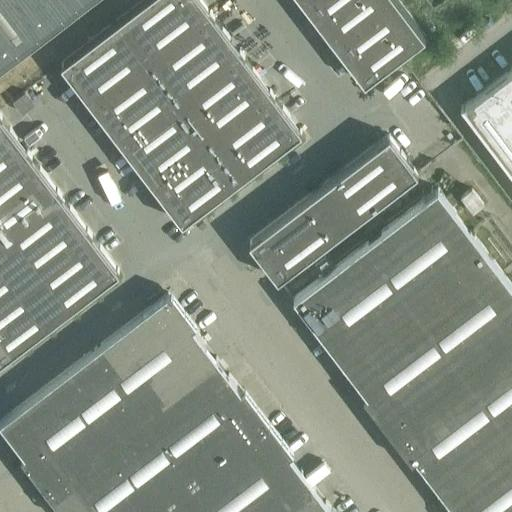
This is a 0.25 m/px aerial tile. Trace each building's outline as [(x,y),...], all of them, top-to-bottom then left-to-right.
[(0,0),(0,63),(82,0),(0,0)] [(184,218),(305,132),(211,0),(147,0),(147,53),(146,53),(146,70),(142,73),(127,73),(132,80),(132,91),(117,90),(113,93),(100,93),(91,81),(91,87),(101,101),(101,102),(146,165),(184,218)] [(335,41),(389,0),(307,0),(305,2),(335,41)] [(366,81),(400,55),(426,35),(414,21),(398,0),(389,0),(335,41),(366,81)] [(511,66),(461,105),(511,171),(511,66)] [(0,172),(29,151),(0,113),(0,172)] [(348,224),(418,171),(390,134),(320,187),(348,224)] [(0,235),(59,190),(29,151),(0,172),(0,235)] [(278,278),(348,224),(320,187),(250,240),(278,278)] [(363,388),(367,394),(372,401),(377,407),(382,413),(392,426),(398,434),(404,442),(416,458),(457,511),(511,511),(511,283),(470,228),(438,187),(293,297),(324,337),(348,369),(349,371),(356,380),(358,382),(363,388)] [(484,203),(472,188),(461,196),(474,212),(484,203)] [(0,236),(29,275),(89,229),(59,190),(0,235),(0,236)] [(120,270),(89,229),(29,275),(60,315),(120,270)] [(0,297),(29,275),(0,236),(0,297)] [(511,255),(498,237),(490,243),(507,264),(511,260),(511,255)] [(0,359),(1,361),(60,315),(29,275),(0,297),(0,359)] [(217,356),(206,341),(168,292),(100,344),(149,408),(217,356)] [(45,487),(149,408),(100,344),(0,420),(0,421),(25,454),(22,456),(45,487)] [(198,472),(266,421),(242,389),(217,356),(149,408),(198,472)] [(246,387),(242,389),(266,421),(269,418),(246,387)] [(412,460),(416,458),(404,442),(398,434),(392,426),(387,420),(382,413),(377,407),(372,401),(367,394),(364,397),(388,429),(412,460)] [(145,511),(198,472),(149,408),(45,487),(63,511),(145,511)] [(269,418),(266,421),(290,453),(294,450),(269,418)] [(279,511),(315,485),(290,453),(266,421),(198,472),(228,511),(279,511)] [(228,511),(198,472),(145,511),(228,511)] [(335,511),(327,500),(315,485),(279,511),(335,511)]
